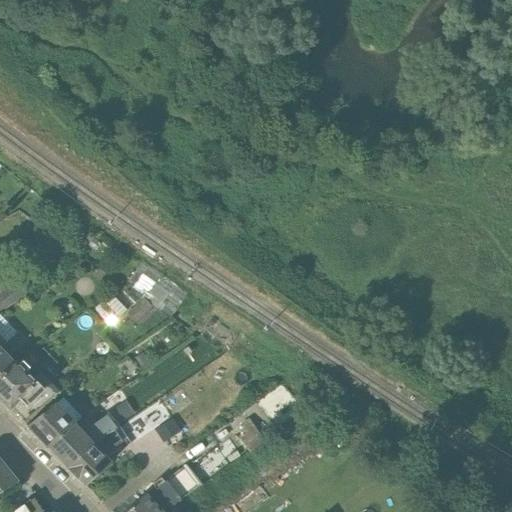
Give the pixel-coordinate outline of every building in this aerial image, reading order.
[(0,292),(0,304),(4,310),(28,292),(18,279),(0,292)] [(144,299),(128,315),(140,328),(156,312),(144,299)] [(0,377),(16,362),(2,348),(6,344),(0,337),(0,377)] [(151,365),(144,353),(136,358),(143,370),(151,365)] [(36,411),(51,398),(57,392),(39,372),(32,378),(16,362),(0,377),(0,398),(10,409),(19,400),(25,406),(25,405),(26,406),(29,404),(36,411)] [(99,440),(66,466),(85,486),(110,461),(105,454),(126,440),(130,444),(171,416),(158,400),(116,428),(103,436),(99,440)] [(26,426),(46,446),(73,424),(74,425),(76,423),(75,422),(55,401),(27,426),(26,425),(26,426)] [(73,424),(46,446),(66,466),(99,440),(103,436),(116,428),(106,415),(89,427),(91,430),(86,434),(76,423),(74,425),(73,424)] [(259,433),(249,417),(233,427),(243,443),(259,433)] [(0,491),(17,481),(0,461),(0,491)] [(233,504),(239,511),(246,511),(269,495),(259,483),(233,504)] [(125,511),(164,511),(157,505),(165,498),(172,507),(174,506),(173,504),(181,498),(172,487),(162,494),(154,484),(125,511)]
